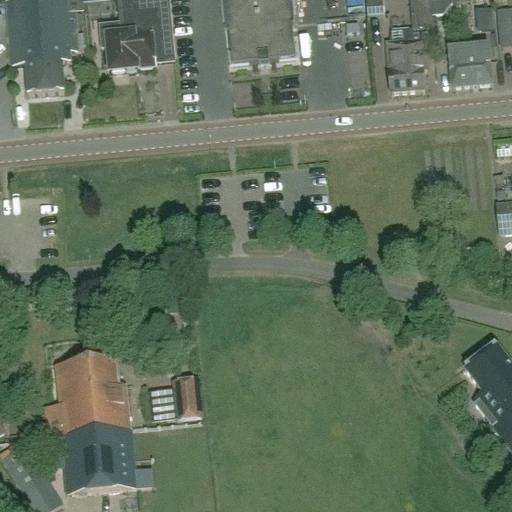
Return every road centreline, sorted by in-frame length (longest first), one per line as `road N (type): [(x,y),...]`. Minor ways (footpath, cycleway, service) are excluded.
road 1 (unclassified): [(0,283),(159,270),(323,271),(511,320)]
road 2 (tertiary): [(0,155),(511,109)]
